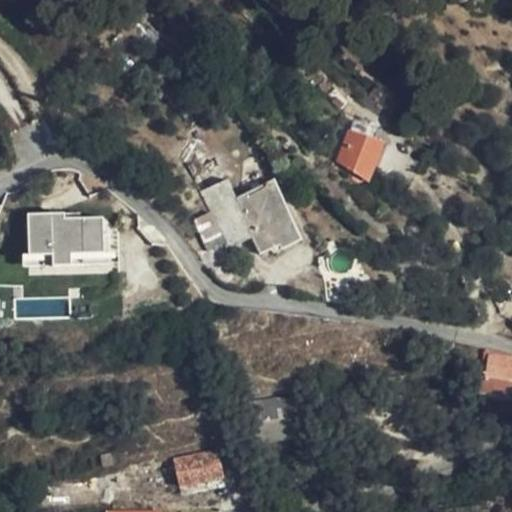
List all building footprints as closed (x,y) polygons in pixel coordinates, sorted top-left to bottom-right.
[(364,181),(380,143),(371,138),(375,128),(354,120),(335,163),(364,181)] [(298,242),(272,182),(234,199),(256,255),(276,246),(279,250),(298,242)] [(117,247),(104,248),(103,213),(28,215),(29,273),(118,271),(117,247)] [(219,235),(208,216),(195,223),(205,242),(219,235)] [(511,360),(493,360),(487,359),(486,378),(511,379),(511,360)] [(300,436),(293,400),(249,407),(256,445),(300,436)] [(424,465),(424,449),(396,450),(397,466),(424,465)] [(206,458),(208,465),(219,462),(217,451),(206,453),(206,458)] [(210,477),(208,465),(206,458),(181,461),(184,481),(210,477)]
